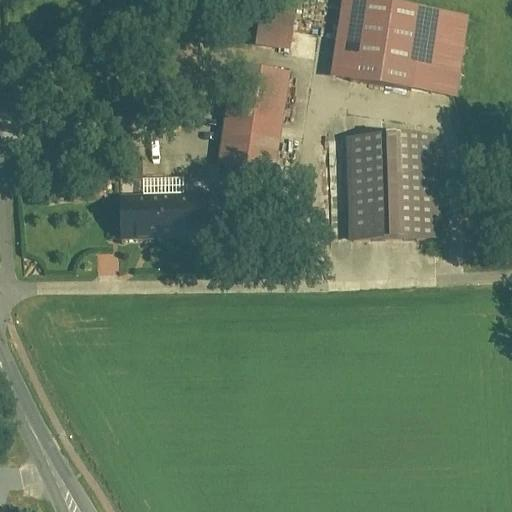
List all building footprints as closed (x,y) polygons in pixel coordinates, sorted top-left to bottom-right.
[(469,26),(341,8),(331,82),(459,100),(469,26)] [(273,13),(271,22),(256,19),(250,46),(289,54),(296,18),(273,13)] [(277,176),(292,75),(233,66),(218,168),(277,176)] [(438,143),(349,146),(352,253),(442,250),(438,143)] [(209,197),(120,200),(122,245),(211,242),(209,197)] [(103,255),(104,275),(120,274),(119,254),(103,255)]
